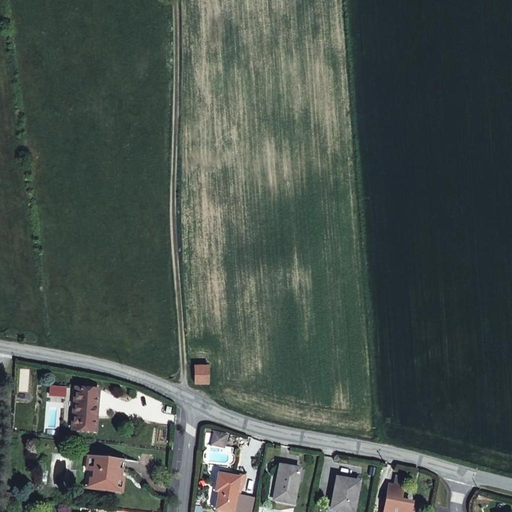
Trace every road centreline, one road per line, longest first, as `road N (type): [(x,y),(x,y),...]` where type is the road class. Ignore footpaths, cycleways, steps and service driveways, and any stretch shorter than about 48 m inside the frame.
road 1 (unclassified): [(189,400),(245,426),(458,473)]
road 2 (unclassified): [(0,347),(136,377),(189,400)]
